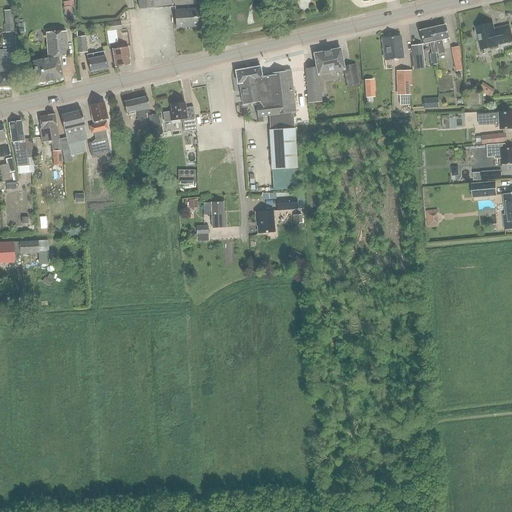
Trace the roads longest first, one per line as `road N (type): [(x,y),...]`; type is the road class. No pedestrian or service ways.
road 1 (secondary): [(224,57),(462,0)]
road 2 (secondary): [(0,110),(224,57)]
road 3 (residential): [(224,57),(245,233)]
